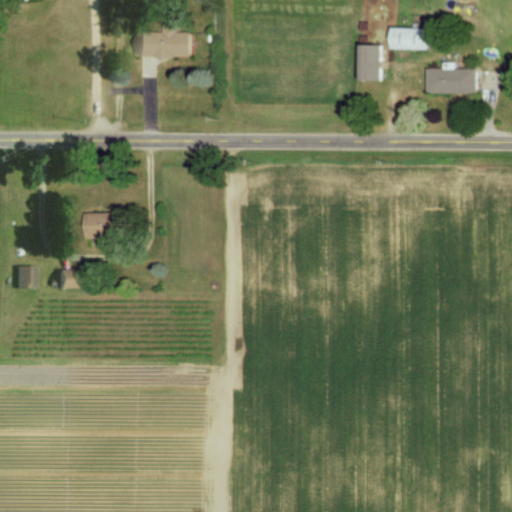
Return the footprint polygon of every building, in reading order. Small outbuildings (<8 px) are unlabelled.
[(136,56),(191,56),(191,31),(178,31),(178,25),(164,26),(164,31),(136,31),(136,56)] [(430,48),(431,27),(393,26),(392,48),(430,48)] [(381,43),(362,43),(362,78),(381,79),(381,43)] [(429,67),(428,92),(478,92),(479,68),(429,67)] [(84,213),(84,237),(118,236),(117,212),(84,213)] [(34,286),(34,265),(16,265),(16,287),(34,286)] [(59,287),(85,286),(84,268),(58,269),(59,287)]
